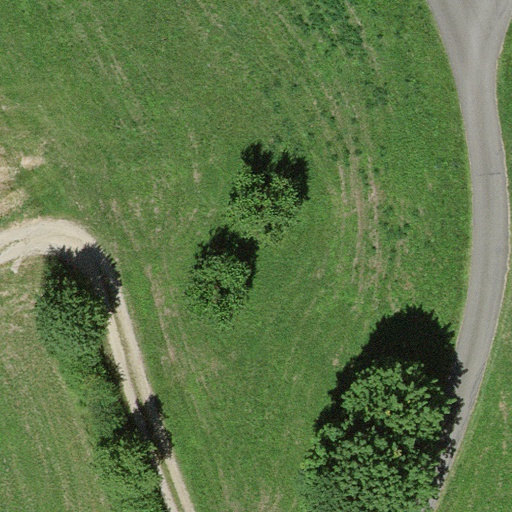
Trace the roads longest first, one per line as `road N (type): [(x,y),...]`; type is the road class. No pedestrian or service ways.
road 1 (unclassified): [(401,511),(470,336),(488,229),(484,82),(466,25),(487,0)]
road 2 (track): [(171,511),(66,240),(32,206),(0,210)]
